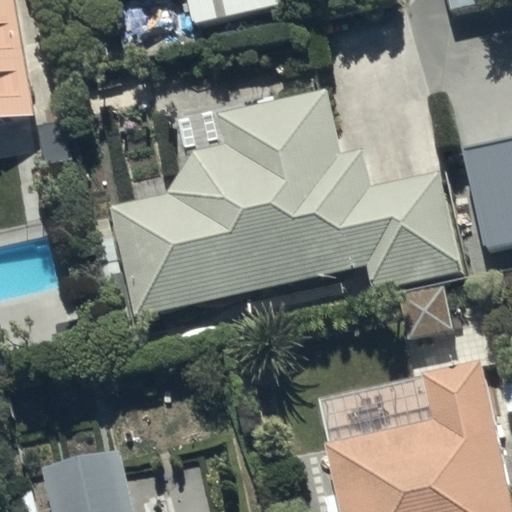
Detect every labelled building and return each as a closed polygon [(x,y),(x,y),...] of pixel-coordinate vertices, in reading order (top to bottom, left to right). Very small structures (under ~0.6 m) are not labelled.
[(13,0),(0,0),(0,128),(34,122),(13,0)] [(184,0),(192,34),(293,13),(290,0),(184,0)] [(110,213),(131,321),(366,271),(372,297),(464,277),(443,177),(378,191),(370,152),(341,159),(327,95),(223,117),(229,145),(193,152),(165,199),(110,213)] [(511,144),(463,155),(484,254),(511,247),(511,144)] [(400,302),(411,344),(456,333),(445,291),(400,302)] [(432,423),(324,448),(339,511),(511,511),(511,480),(485,370),(423,385),(432,423)] [(132,511),(119,459),(43,478),(51,511),(132,511)]
